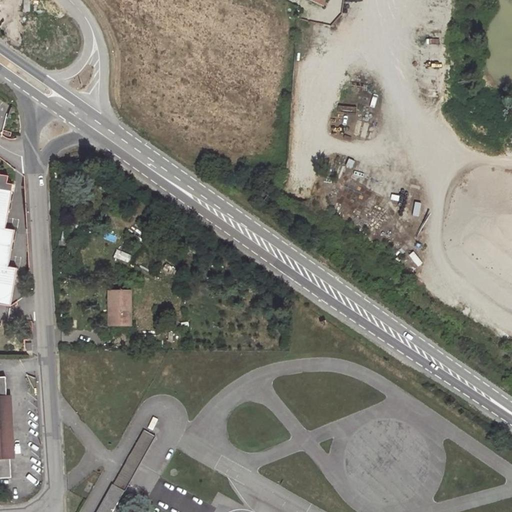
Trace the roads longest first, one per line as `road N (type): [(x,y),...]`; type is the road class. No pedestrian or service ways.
road 1 (primary): [(110,134),(511,416)]
road 2 (unclassified): [(52,511),(35,159)]
road 3 (unclassified): [(85,15),(85,55),(71,72),(50,77),(12,65)]
road 4 (unclassified): [(110,134),(103,56),(85,15)]
road 5 (primary): [(110,134),(68,108),(49,110),(38,121),(35,159)]
